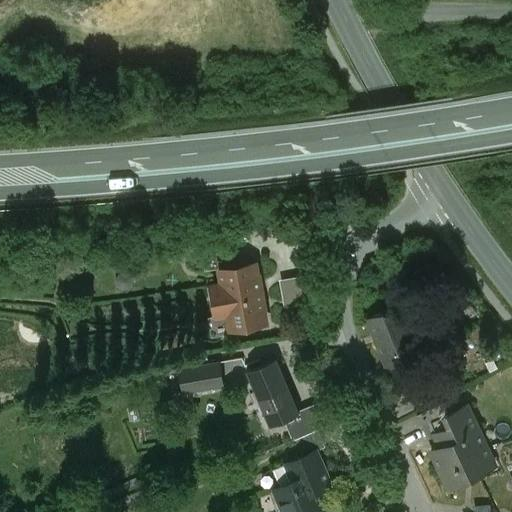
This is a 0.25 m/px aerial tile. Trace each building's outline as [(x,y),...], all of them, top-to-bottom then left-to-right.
[(237,266),(219,270),(222,284),(212,286),(217,316),(227,315),(229,329),(266,323),(263,308),(264,308),(261,292),(258,276),(257,276),(255,263),(237,266)] [(406,266),(396,269),(403,297),(413,294),(406,266)] [(398,305),(367,318),(387,370),(419,357),(398,305)] [(299,413),(276,358),(246,371),(270,426),(299,413)] [(219,362),(178,369),(182,394),(224,387),(219,362)] [(442,403),(416,415),(427,439),(434,436),(440,433),(439,430),(447,426),(443,416),(448,414),(442,403)] [(448,414),(443,416),(447,426),(439,430),(440,433),(445,444),(461,436),(475,464),(491,457),(467,405),(448,414)] [(461,436),(445,444),(440,433),(434,436),(439,447),(430,451),(447,487),(479,472),(475,464),(461,436)] [(316,450),(286,463),(293,480),(274,489),(284,511),(326,511),(321,498),(317,490),(330,484),(326,475),(316,450)] [(284,511),(274,489),(267,492),(275,511),(284,511)]
